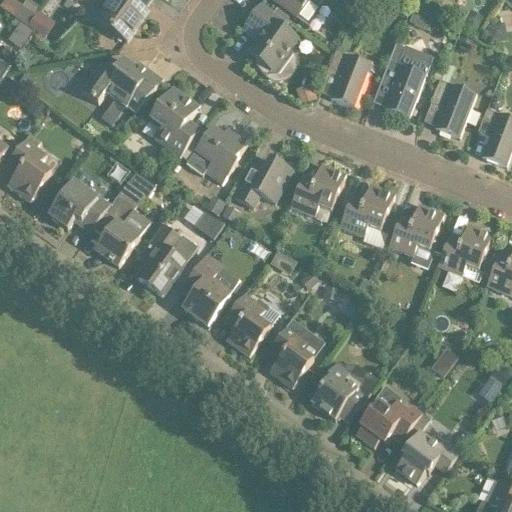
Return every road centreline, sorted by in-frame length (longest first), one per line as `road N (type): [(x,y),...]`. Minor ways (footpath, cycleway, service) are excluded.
road 1 (residential): [(389,511),(0,231)]
road 2 (residential): [(511,203),(310,122),(214,60),(199,25),(210,0)]
